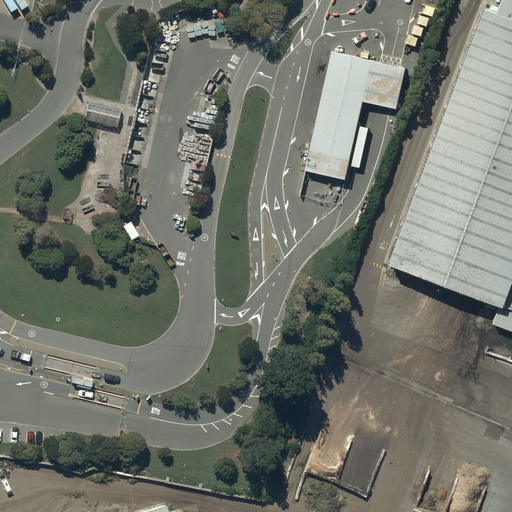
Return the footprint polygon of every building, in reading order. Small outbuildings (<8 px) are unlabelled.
[(511,0),(485,0),(385,268),(504,311),(511,289),(511,0)] [(335,28),(326,26),(318,66),(327,67),(335,28)] [(385,62),(333,49),(304,170),(346,180),(365,100),(377,103),(395,107),(405,67),(385,62)] [(120,107),(87,100),(83,118),(100,123),(99,125),(107,127),(108,124),(116,126),(120,107)] [(130,221),(122,225),(131,240),(139,235),(130,221)]
